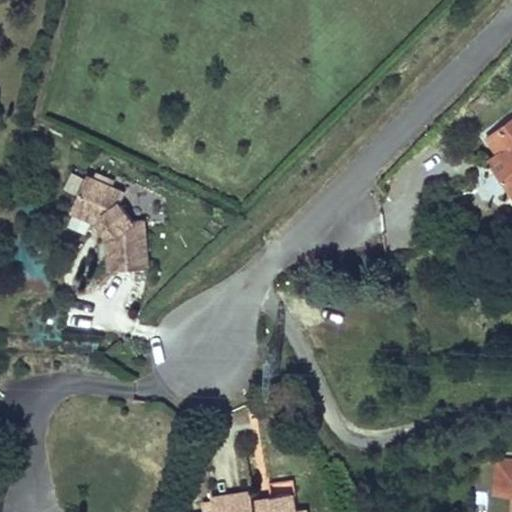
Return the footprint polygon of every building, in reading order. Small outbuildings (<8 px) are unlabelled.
[(511,127),(486,143),(497,163),(487,170),(507,204),(511,200),(511,127)] [(110,248),(108,250),(111,283),(149,278),(144,230),(133,231),(121,215),(125,205),(86,188),(71,223),(95,234),(98,232),(110,248)] [(95,234),(108,250),(110,248),(98,232),(95,234)] [(511,511),(511,484),(486,482),(484,505),(496,506),(495,511),(511,511)] [(311,511),(310,503),(294,505),(292,490),(272,492),(273,504),(255,506),(253,494),(253,488),(211,493),(213,511),(203,511),(201,511),(311,511)] [(253,494),(255,506),(273,504),(272,492),(253,494)] [(201,494),(203,511),(213,511),(211,493),(201,494)]
